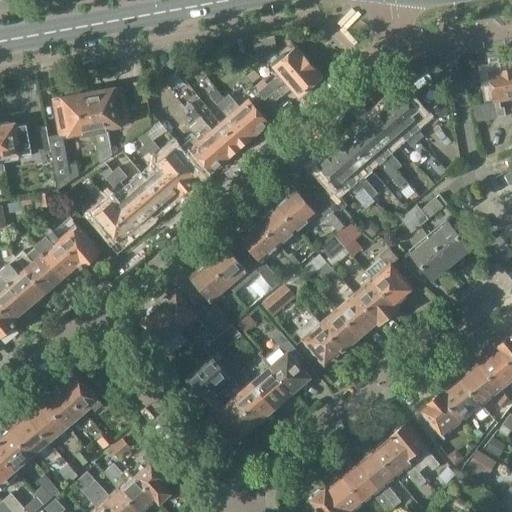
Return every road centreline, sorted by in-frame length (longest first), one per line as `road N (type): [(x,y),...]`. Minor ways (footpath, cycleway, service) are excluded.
road 1 (residential): [(84,317),(396,47)]
road 2 (residential): [(496,280),(237,495)]
road 3 (residential): [(237,495),(84,317)]
road 4 (primary): [(0,42),(229,0)]
road 5 (residential): [(447,41),(478,176)]
